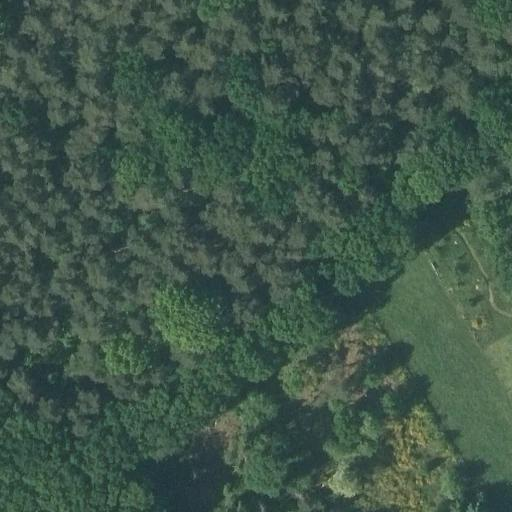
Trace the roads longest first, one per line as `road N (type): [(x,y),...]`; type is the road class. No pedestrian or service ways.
road 1 (track): [(511,79),(448,145),(220,343),(0,485)]
road 2 (track): [(0,81),(220,343)]
